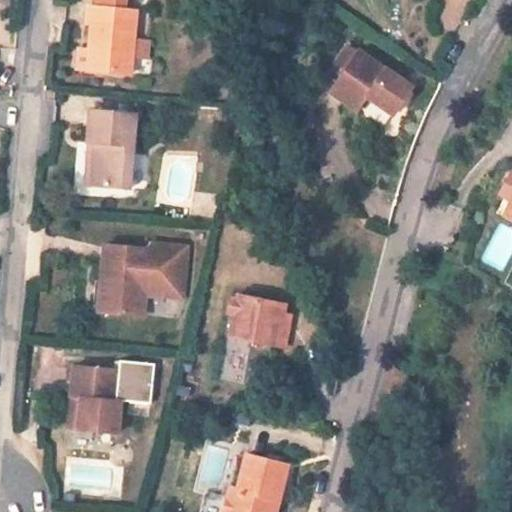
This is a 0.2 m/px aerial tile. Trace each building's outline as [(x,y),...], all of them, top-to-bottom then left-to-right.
[(125,7),(96,4),(88,3),(86,22),(91,23),(88,49),(94,50),(91,70),(129,73),(134,8),(125,7)] [(394,121),(411,92),(354,58),(329,102),(357,119),(365,105),(394,121)] [(95,140),(91,181),(130,186),(136,112),(89,108),(87,139),(95,140)] [(82,180),(91,181),(95,140),(87,139),(82,180)] [(511,199),(506,197),(499,212),(511,219),(511,199)] [(141,314),(143,292),(143,287),(181,290),(185,245),(147,242),(147,247),(102,243),(99,281),(92,280),(90,309),(141,314)] [(180,296),(181,290),(143,287),(143,292),(180,296)] [(242,322),(239,338),(287,348),(290,329),(282,328),(285,315),(287,304),(239,295),(234,320),(242,322)] [(293,317),(285,315),(282,328),(290,329),(293,317)] [(230,336),(239,338),(242,322),(234,320),(230,336)] [(237,363),(241,341),(229,338),(224,360),(237,363)] [(81,398),(79,428),(116,432),(119,400),(113,399),(115,370),(73,366),(69,396),(81,398)] [(418,380),(409,378),(405,394),(414,398),(418,380)] [(67,426),(79,428),(81,398),(69,396),(67,426)] [(274,511),(277,502),(282,503),(291,466),(249,456),(239,494),(230,491),(224,511),(274,511)]
